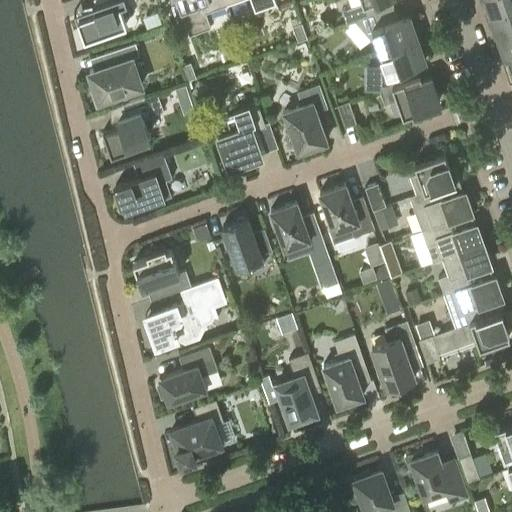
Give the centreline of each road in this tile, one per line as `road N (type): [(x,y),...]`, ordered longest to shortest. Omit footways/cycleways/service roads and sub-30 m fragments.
road 1 (residential): [(494,105),(108,238)]
road 2 (residential): [(166,503),(511,379)]
road 3 (residential): [(166,503),(108,238)]
road 4 (residential): [(108,238),(46,0)]
